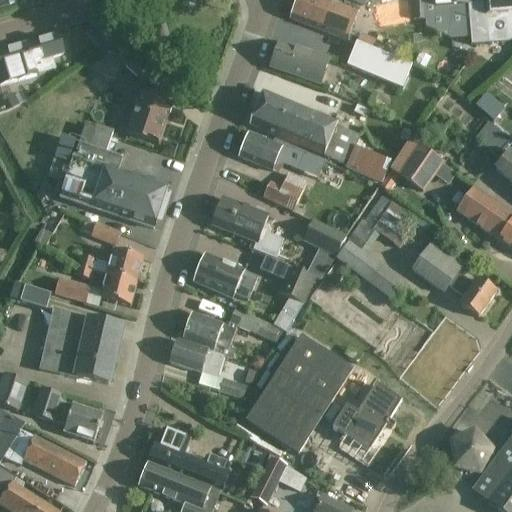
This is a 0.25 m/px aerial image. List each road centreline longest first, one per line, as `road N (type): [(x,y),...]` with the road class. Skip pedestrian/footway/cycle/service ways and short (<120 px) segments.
road 1 (tertiary): [(95,511),(137,403),(167,273),(262,0)]
road 2 (residential): [(385,511),(409,465),(511,328)]
